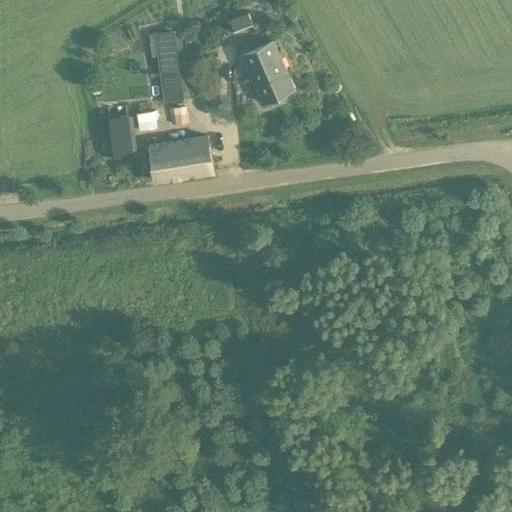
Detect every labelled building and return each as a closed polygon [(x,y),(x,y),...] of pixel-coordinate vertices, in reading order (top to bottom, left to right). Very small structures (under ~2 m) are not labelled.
[(248,11),(229,18),(234,31),(253,24),(248,11)] [(174,31),(149,34),(151,55),(157,54),(164,102),(184,99),(174,31)] [(274,40),(242,55),(264,103),(296,88),(274,40)] [(133,114),(108,117),(113,159),(138,156),(133,114)] [(209,136),(150,145),(155,181),(215,171),(209,136)]
